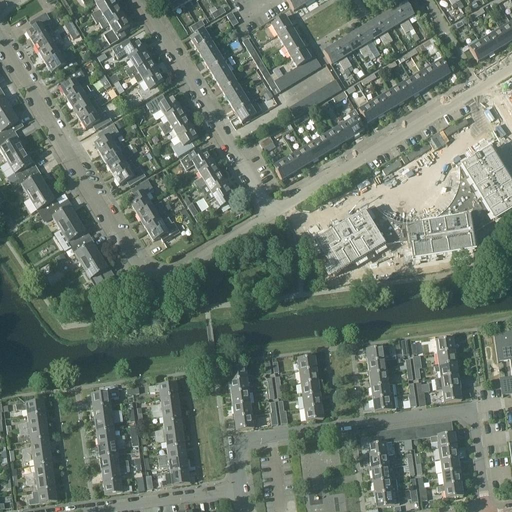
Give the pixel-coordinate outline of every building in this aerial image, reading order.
[(112,0),(104,0),(95,6),(99,11),(91,16),(94,21),(117,7),(112,0)] [(180,0),(165,0),(173,13),(184,6),(180,0)] [(300,0),(286,0),(293,12),(304,5),(300,0)] [(407,20),(414,16),(405,3),(395,9),(403,23),(409,32),(413,30),(407,20)] [(123,17),(117,7),(94,21),(96,25),(104,20),(108,26),(123,17)] [(220,17),(225,13),(222,8),(216,12),(220,17)] [(409,32),(403,23),(395,9),(385,15),(393,29),(399,25),(405,35),(409,32)] [(220,17),(216,12),(211,15),(215,20),(220,17)] [(226,16),(230,22),(235,19),(231,13),(226,16)] [(32,29),(25,33),(32,44),(51,32),(48,26),(51,24),(45,14),(29,24),(32,29)] [(387,33),(393,29),(385,15),(374,22),(383,35),(389,45),(392,42),(387,33)] [(109,47),(126,37),(123,32),(129,28),(123,17),(108,26),(112,32),(103,37),(109,47)] [(284,17),(270,26),(277,37),(291,28),(284,17)] [(233,27),(238,24),(235,19),(230,22),(233,27)] [(199,30),(204,27),(201,21),(195,25),(199,30)] [(389,45),(383,35),(374,22),(364,28),(372,41),(379,38),(385,47),(389,45)] [(508,45),(511,42),(511,27),(510,24),(499,30),(508,45)] [(199,30),(195,25),(190,28),(193,33),(199,30)] [(73,26),(67,30),(70,35),(76,32),(73,26)] [(283,47),(297,39),(291,28),(277,37),(283,47)] [(366,45),(372,41),(364,28),(354,34),(368,57),(372,55),(366,45)] [(196,50),(210,41),(204,30),(189,39),(196,50)] [(498,51),(508,45),(499,30),(489,36),(498,51)] [(38,54),(61,40),(59,36),(55,38),(51,32),(32,44),(38,54)] [(76,32),(70,35),(73,40),(79,36),(76,32)] [(344,40),(352,54),(358,50),(364,60),(368,57),(354,34),(344,40)] [(479,42),(488,57),(498,51),(489,36),(479,42)] [(290,58),(304,49),(297,39),(283,47),(290,58)] [(44,65),(59,56),(64,53),(61,47),(64,45),(61,40),(38,54),(44,65)] [(242,43),(246,48),(251,45),(247,40),(242,43)] [(334,46),(342,60),(348,70),(351,67),(345,58),(352,54),(344,40),(334,46)] [(144,52),(138,42),(131,46),(128,41),(112,51),(118,61),(126,55),(129,62),(144,52)] [(217,52),(210,41),(196,50),(203,60),(217,52)] [(488,57),(479,42),(468,49),(477,63),(488,57)] [(251,45),(246,48),(249,54),(254,50),(251,45)] [(334,46),(323,53),(331,66),(338,62),(344,72),(348,70),(342,60),(334,46)] [(304,64),(309,61),(310,60),(304,49),(290,58),(296,69),(299,67),(304,64)] [(254,50),(249,54),(252,59),(257,56),(254,50)] [(128,77),(151,63),(144,52),(129,62),(133,67),(125,72),(128,77)] [(220,58),(217,52),(203,60),(209,71),(227,60),(224,55),(220,58)] [(64,53),(59,56),(44,65),(51,75),(58,71),(61,76),(77,67),(71,57),(68,59),(64,53)] [(89,53),(84,56),(87,61),(92,58),(89,53)] [(105,55),(98,59),(100,63),(108,59),(105,55)] [(257,56),(252,59),(255,64),(260,61),(257,56)] [(321,68),(320,68),(314,58),(310,60),(309,61),(315,72),(321,68)] [(215,81),(229,73),(226,67),(230,65),(227,60),(209,71),(215,81)] [(255,64),(258,70),(264,66),(260,61),(255,64)] [(315,72),(309,61),(304,64),(310,75),(315,72)] [(430,67),(439,81),(450,75),(441,61),(430,67)] [(142,82),(157,73),(151,63),(128,77),(130,81),(134,79),(137,85),(142,82)] [(304,64),(299,67),(305,78),(310,75),(304,64)] [(258,70),(262,75),(267,72),(264,66),(258,70)] [(299,67),(296,69),(294,70),(300,81),(305,78),(299,67)] [(420,73),(429,88),(439,81),(430,67),(420,73)] [(66,100),(81,91),(77,85),(85,80),(79,70),(63,80),(66,85),(60,89),(66,100)] [(294,70),(289,73),(295,84),(300,81),(294,70)] [(262,75),(265,80),(270,77),(267,72),(262,75)] [(144,103),(160,93),(157,88),(163,83),(157,73),(142,82),(137,85),(141,91),(138,93),(144,103)] [(236,84),(229,73),(215,81),(222,92),(236,84)] [(289,73),(284,76),(290,87),(295,84),(289,73)] [(419,94),(429,88),(420,73),(410,79),(419,94)] [(113,85),(119,81),(115,75),(110,79),(113,85)] [(284,76),(279,79),(285,90),(290,87),(284,76)] [(104,77),(98,81),(101,85),(107,82),(104,77)] [(274,82),(270,77),(265,80),(268,86),(274,82)] [(285,90),(279,79),(274,82),(277,88),(280,93),(285,90)] [(408,100),(419,94),(410,79),(399,86),(408,100)] [(335,81),(329,84),(336,95),(341,91),(335,81)] [(268,86),(271,91),(277,88),(274,82),(268,86)] [(228,103),(242,94),(236,84),(222,92),(228,103)] [(336,95),(329,84),(324,87),(331,98),(336,95)] [(398,106),(408,100),(399,86),(389,92),(398,106)] [(331,98),(324,87),(319,91),(325,101),(331,98)] [(277,88),(271,91),(275,96),(280,93),(277,88)] [(1,91),(0,91),(0,116),(10,111),(4,101),(6,100),(1,91)] [(84,97),(81,91),(66,100),(72,110),(95,96),(93,92),(84,97)] [(325,101),(319,91),(314,94),(320,104),(325,101)] [(388,113),(398,106),(389,92),(379,98),(388,113)] [(267,102),(272,98),(269,93),(263,96),(267,102)] [(347,98),(344,93),(332,100),(335,105),(347,98)] [(249,105),(242,94),(228,103),(235,113),(249,105)] [(320,104),(314,94),(309,97),(315,107),(320,104)] [(78,121),(98,109),(95,103),(98,101),(95,96),(72,110),(78,121)] [(163,117),(178,108),(172,97),(165,102),(162,96),(146,106),(152,116),(160,111),(163,117)] [(315,107),(309,97),(304,100),(310,110),(315,107)] [(388,113),(379,98),(369,104),(377,119),(388,113)] [(304,100),(299,103),(305,113),(310,110),(304,100)] [(129,112),(135,108),(132,103),(126,106),(129,112)] [(299,103),(294,106),(300,116),(305,113),(299,103)] [(367,125),(377,119),(369,104),(358,111),(367,125)] [(255,116),(249,105),(235,113),(241,124),(255,116)] [(300,116),(294,106),(289,109),(295,119),(300,116)] [(162,132),(185,118),(178,108),(163,117),(167,123),(159,128),(162,132)] [(92,127),(95,132),(111,122),(105,113),(102,115),(98,109),(78,121),(85,131),(92,127)] [(142,109),(136,112),(139,117),(145,114),(142,109)] [(0,142),(15,133),(23,128),(18,119),(16,121),(10,111),(0,116),(0,142)] [(353,138),(364,132),(356,119),(359,118),(355,111),(348,115),(351,120),(344,124),(353,138)] [(176,138),(191,129),(185,118),(162,132),(164,137),(172,132),(176,138)] [(121,121),(115,125),(119,131),(124,127),(121,121)] [(334,130),(343,144),(353,138),(344,124),(334,130)] [(119,136),(113,126),(97,136),(100,141),(93,145),(100,156),(115,147),(111,141),(119,136)] [(178,158),(194,149),(191,143),(198,139),(191,129),(176,138),(180,144),(172,148),(178,158)] [(333,150),(343,144),(334,130),(324,136),(333,150)] [(15,133),(0,142),(0,153),(6,163),(24,153),(18,143),(20,142),(15,133)] [(314,142),(322,157),(333,150),(324,136),(314,142)] [(259,145),(262,150),(273,144),(269,138),(259,145)] [(303,148),(312,163),(322,157),(314,142),(303,148)] [(118,152),(115,147),(100,156),(106,166),(129,152),(127,147),(118,152)] [(312,163),(303,148),(293,155),(302,169),(312,163)] [(458,169),(458,171),(459,173),(459,176),(459,178),(459,180),(459,182),(459,184),(465,185),(481,182),(483,187),(486,185),(493,196),(491,197),(493,199),(494,198),(500,207),(498,208),(503,217),(511,211),(511,188),(489,150),(476,158),(474,159),(472,161),(470,162),(468,163),(466,164),(462,166),(460,168),(458,169)] [(198,151),(196,152),(180,162),(186,172),(194,167),(198,173),(213,164),(206,153),(201,156),(198,151)] [(112,176),(128,167),(124,161),(132,156),(129,152),(106,166),(112,176)] [(15,176),(18,181),(37,170),(32,161),(30,162),(24,153),(6,163),(14,177),(15,176)] [(302,169),(293,155),(283,161),(292,175),(302,169)] [(283,161),(272,167),(281,182),(292,175),(283,161)] [(126,183),(129,188),(145,178),(139,168),(136,170),(132,164),(128,167),(112,176),(119,187),(126,183)] [(196,188),(219,174),(213,164),(198,173),(201,179),(193,184),(196,188)] [(177,172),(173,166),(166,170),(170,177),(177,172)] [(37,170),(18,181),(21,186),(20,187),(28,200),(46,189),(40,179),(42,178),(37,170)] [(202,198),(225,184),(219,174),(196,188),(199,192),(202,190),(206,196),(202,198)] [(153,192),(147,182),(131,192),(135,197),(128,201),(134,212),(149,203),(145,197),(153,192)] [(355,219),(353,220),(366,240),(376,234),(383,247),(407,243),(408,243),(408,244),(415,243),(414,242),(416,242),(415,236),(416,236),(415,231),(416,231),(419,231),(421,230),(422,230),(424,230),(427,229),(429,228),(432,227),(434,226),(436,225),(437,225),(439,236),(448,235),(448,238),(460,236),(460,234),(470,232),(471,231),(490,219),(493,223),(503,217),(498,208),(500,207),(494,198),(493,199),(491,197),(493,196),(486,185),(483,187),(481,182),(465,185),(459,184),(458,185),(458,187),(458,189),(457,191),(456,193),(456,195),(455,198),(454,200),(453,202),(452,204),(450,205),(449,207),(448,209),(446,211),(445,212),(443,214),(441,215),(438,218),(436,219),(434,220),(432,221),(430,222),(428,223),(426,224),(423,225),(422,225),(419,225),(414,226),(412,226),(410,226),(408,226),(406,226),(403,226),(401,225),(399,225),(397,224),(395,223),(392,222),(391,222),(389,221),(387,220),(385,219),(383,217),(381,216),(379,214),(378,213),(376,211),(374,210),(373,208),(355,219)] [(212,214),(230,203),(227,198),(232,195),(225,184),(202,198),(212,214)] [(37,213),(40,218),(59,206),(54,198),(52,199),(46,189),(28,200),(36,213),(37,213)] [(52,219),(59,232),(77,221),(71,211),(73,210),(68,201),(59,206),(40,218),(44,224),(52,219)] [(140,222),(163,208),(161,204),(152,208),(149,203),(134,212),(140,222)] [(198,215),(197,211),(193,204),(191,205),(188,207),(194,217),(198,215)] [(166,212),(163,208),(140,222),(147,232),(161,223),(158,217),(166,212)] [(185,210),(180,213),(185,222),(190,219),(185,210)] [(320,240),(313,244),(334,278),(384,248),(383,247),(376,234),(366,240),(353,220),(320,240)] [(68,244),(71,249),(90,238),(85,229),(83,231),(77,221),(59,232),(67,245),(68,244)] [(165,229),(161,223),(147,232),(153,243),(160,239),(163,244),(179,234),(173,224),(165,229)] [(408,243),(407,243),(410,265),(473,255),(470,232),(460,234),(460,236),(448,238),(448,235),(439,236),(437,225),(436,225),(434,226),(432,227),(429,228),(427,229),(424,230),(422,230),(421,230),(419,231),(416,231),(415,231),(416,236),(415,236),(416,242),(414,242),(415,243),(408,244),(408,243)] [(90,238),(71,249),(74,255),(81,268),(99,257),(93,247),(95,246),(90,238)] [(63,254),(54,259),(59,267),(67,262),(63,254)] [(114,278),(107,266),(105,267),(99,257),(81,268),(89,281),(90,281),(95,289),(114,278)] [(511,329),(493,333),(497,363),(510,361),(511,375),(511,379),(500,381),(502,396),(511,394),(511,444),(509,445),(511,468),(511,329)] [(453,340),(435,342),(436,355),(455,352),(453,340)] [(385,362),(383,349),(365,351),(367,364),(385,362)] [(455,352),(436,355),(438,367),(434,368),(456,365),(455,352)] [(314,358),(296,361),(298,373),(316,371),(314,358)] [(385,362),(367,364),(369,377),(387,374),(385,362)] [(458,377),(456,365),(434,368),(435,373),(439,373),(440,380),(458,377)] [(247,380),(245,368),(227,370),(229,383),(247,380)] [(318,383),(316,371),(298,373),(300,386),(318,383)] [(387,374),(369,377),(370,389),(388,386),(387,374)] [(441,392),(460,390),(458,377),(440,380),(441,392)] [(247,380),(229,383),(231,395),(249,393),(247,380)] [(319,396),(318,383),(300,386),(302,398),(319,396)] [(178,397),(176,384),(158,387),(148,388),(149,394),(159,394),(159,400),(178,397)] [(388,386),(370,389),(372,401),(394,398),(392,386),(388,386)] [(461,403),(460,390),(441,392),(443,405),(461,403)] [(109,393),(91,396),(92,409),(111,406),(110,400),(119,398),(118,392),(109,393)] [(249,393),(231,395),(232,407),(250,405),(249,393)] [(426,406),(424,394),(417,395),(419,407),(426,406)] [(408,396),(410,409),(416,408),(414,395),(408,396)] [(321,408),(319,396),(302,398),(303,410),(321,408)] [(179,410),(178,397),(159,400),(160,406),(151,408),(151,413),(179,410)] [(394,398),(372,401),(374,414),(395,411),(394,398)] [(45,415),(43,402),(25,405),(15,406),(16,412),(26,412),(27,418),(45,415)] [(250,405),(232,407),(234,420),(252,417),(250,405)] [(111,406),(92,409),(94,421),(122,418),(121,412),(111,412),(111,406)] [(323,421),(321,408),(303,410),(305,423),(323,421)] [(181,422),(179,410),(151,413),(152,419),(162,419),(163,425),(181,422)] [(46,428),(45,415),(27,418),(27,424),(18,426),(19,432),(46,428)] [(252,417),(234,420),(236,432),(254,430),(252,417)] [(122,418),(94,421),(96,434),(114,431),(113,425),(122,423),(122,418)] [(183,435),(181,422),(163,425),(164,431),(154,433),(155,438),(183,435)] [(428,439),(430,439),(434,438),(433,426),(426,426),(428,439)] [(48,440),(46,428),(19,432),(20,437),(29,437),(30,443),(48,440)] [(114,431),(96,434),(97,446),(125,443),(124,437),(115,437),(114,431)] [(389,431),(391,444),(397,443),(396,431),(389,431)] [(372,446),(379,445),(377,433),(371,434),(372,446)] [(184,447),(183,435),(155,438),(156,444),(165,444),(166,450),(184,447)] [(438,450),(456,448),(454,435),(453,435),(447,436),(440,437),(436,437),(436,438),(434,438),(430,439),(431,445),(437,444),(438,450)] [(50,453),(48,440),(30,443),(31,449),(21,451),(22,457),(50,453)] [(125,443),(97,446),(99,459),(117,457),(116,451),(126,448),(125,443)] [(379,445),(372,446),(368,447),(369,459),(387,457),(390,457),(388,444),(385,445),(385,444),(385,445),(379,445)] [(186,460),(184,447),(166,450),(167,456),(158,458),(158,464),(186,460)] [(457,460),(456,448),(438,450),(440,462),(457,460)] [(51,465),(50,453),(22,457),(23,462),(33,462),(33,468),(51,465)] [(117,457),(99,459),(101,471),(128,468),(128,462),(118,463),(117,457)] [(387,457),(369,459),(371,472),(389,469),(387,457)] [(188,472),(186,460),(158,464),(159,469),(169,469),(169,475),(188,472)] [(459,472),(457,460),(440,462),(441,475),(459,472)] [(53,478),(51,465),(33,468),(34,474),(25,476),(25,482),(53,478)] [(128,468),(101,471),(102,484),(121,482),(120,475),(129,473),(128,468)] [(389,469),(371,472),(372,484),(390,482),(389,469)] [(189,485),(188,472),(169,475),(170,481),(161,484),(162,489),(171,488),(189,485)] [(461,485),(459,472),(441,475),(443,487),(461,485)] [(55,491),(53,478),(25,482),(26,487),(36,487),(37,493),(55,491)] [(396,481),(390,482),(372,484),(374,496),(392,494),(397,493),(396,481)] [(121,482),(102,484),(104,497),(122,495),(122,494),(132,493),(131,487),(121,488),(121,482)] [(439,494),(444,493),(444,500),(462,497),(461,485),(443,487),(438,488),(439,494)] [(424,491),(424,490),(419,490),(421,503),(427,502),(426,491),(424,491)] [(29,507),(39,506),(57,504),(55,491),(37,493),(32,494),(32,500),(28,501),(29,507)] [(416,491),(411,491),(412,492),(410,492),(411,504),(418,503),(416,491)] [(397,493),(392,494),(374,496),(376,509),(397,506),(396,500),(393,500),(392,494),(397,493)]
